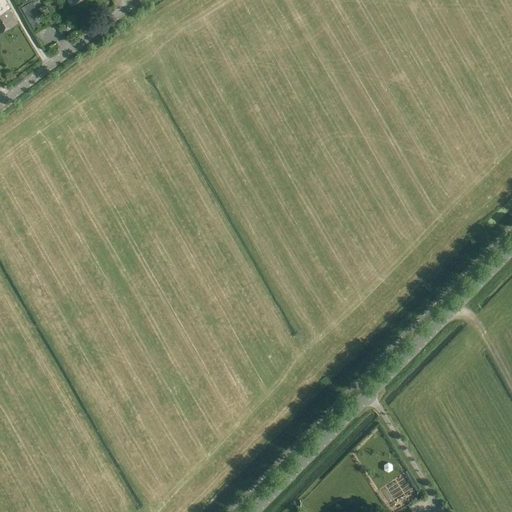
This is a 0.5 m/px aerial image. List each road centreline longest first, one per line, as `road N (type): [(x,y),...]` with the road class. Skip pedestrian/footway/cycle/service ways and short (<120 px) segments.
road 1 (tertiary): [(253,511),(511,250)]
road 2 (unclassified): [(0,103),(139,0)]
